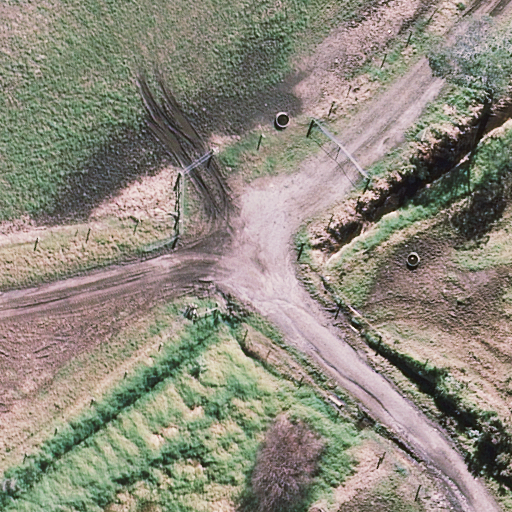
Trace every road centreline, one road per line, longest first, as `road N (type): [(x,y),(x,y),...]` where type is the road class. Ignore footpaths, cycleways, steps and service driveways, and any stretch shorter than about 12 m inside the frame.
road 1 (track): [(511,11),(415,121),(237,250)]
road 2 (track): [(237,250),(373,372),(478,511)]
road 3 (track): [(0,306),(237,250)]
